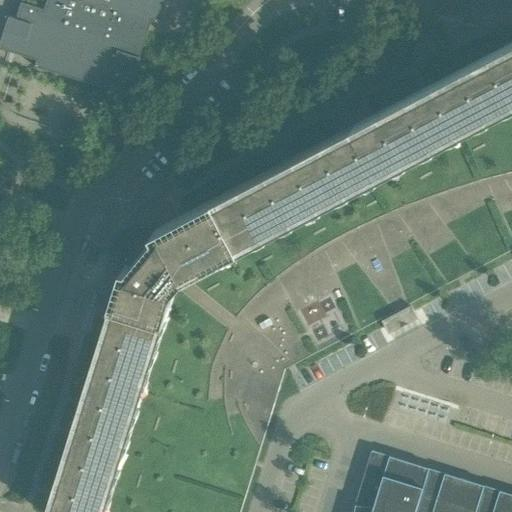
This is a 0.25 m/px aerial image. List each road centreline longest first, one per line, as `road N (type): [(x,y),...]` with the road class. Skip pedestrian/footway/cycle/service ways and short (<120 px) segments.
road 1 (residential): [(0,458),(73,223),(257,22),(307,0)]
road 2 (residential): [(319,401),(511,295)]
road 3 (residential): [(319,401),(292,416),(263,511)]
road 4 (residential): [(323,511),(348,426),(319,401)]
